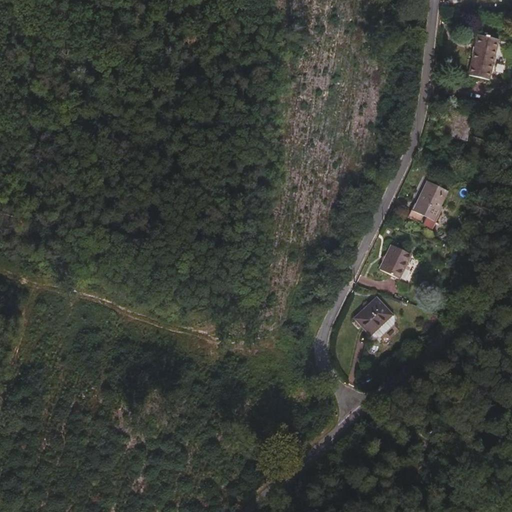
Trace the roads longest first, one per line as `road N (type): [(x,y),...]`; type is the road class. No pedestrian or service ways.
road 1 (residential): [(438,0),(410,144),(323,343),(327,372),(365,412)]
road 2 (tertiary): [(511,282),(365,412)]
road 3 (tertiary): [(365,412),(253,511)]
